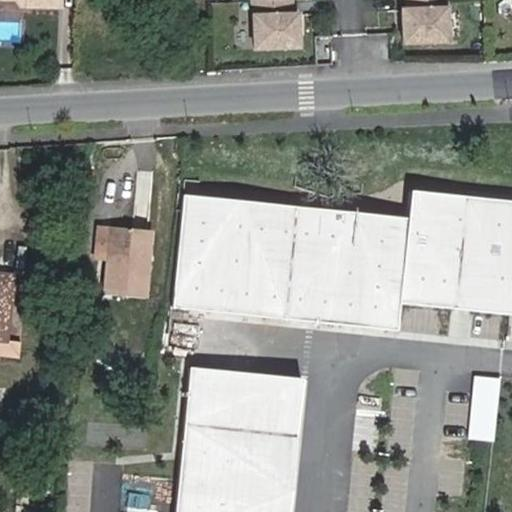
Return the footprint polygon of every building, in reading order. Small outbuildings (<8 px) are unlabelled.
[(289,0),(250,0),(250,45),(294,46),(294,13),(289,13),(289,0)] [(443,0),(404,0),(404,8),(399,8),(399,40),(443,41),(443,0)] [(400,216),(179,193),(167,305),(392,328),(395,301),(506,312),(511,252),(511,199),(403,188),(400,216)] [(117,298),(125,232),(113,231),(110,258),(105,258),(101,296),(117,298)] [(150,235),(125,232),(117,298),(145,300),(150,235)] [(0,341),(5,342),(12,279),(0,277),(0,341)] [(287,511),(301,377),(188,366),(173,511),(287,511)]
